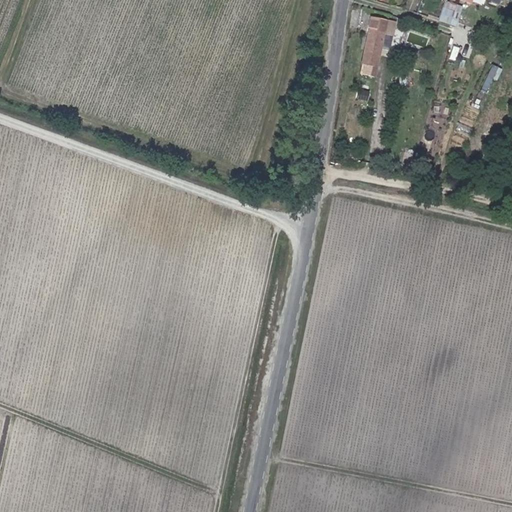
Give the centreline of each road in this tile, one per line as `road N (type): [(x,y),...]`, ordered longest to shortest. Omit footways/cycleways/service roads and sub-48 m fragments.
road 1 (tertiary): [(255,511),(352,0)]
road 2 (track): [(0,90),(259,181),(303,0)]
road 3 (track): [(214,511),(278,218)]
road 4 (track): [(0,405),(218,492)]
